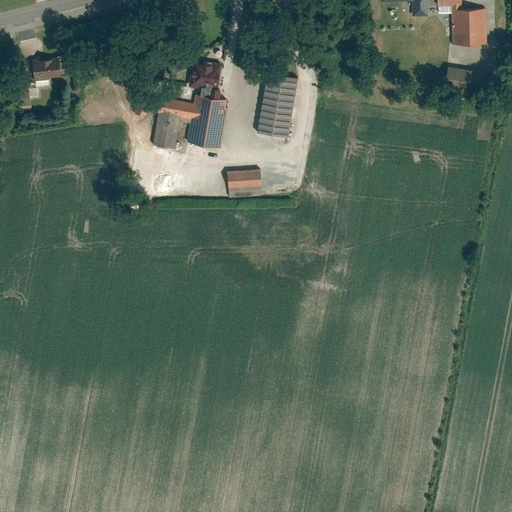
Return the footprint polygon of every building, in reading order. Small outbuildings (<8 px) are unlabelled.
[(431,0),(417,0),(417,15),(431,15),(431,0)] [(454,7),(454,41),(489,41),(489,7),(464,7),(454,7)] [(62,57),(64,74),(74,74),(73,56),(62,57)] [(62,57),(35,59),(37,77),(64,74),(62,57)] [(224,62),(196,57),(192,84),(205,86),(219,88),(224,62)] [(302,77),(270,71),(259,129),(291,135),(302,77)] [(31,86),(21,87),(23,106),(32,105),(32,97),(31,86)] [(31,86),(32,97),(41,97),(40,86),(31,86)] [(205,86),(204,93),(222,96),(223,89),(219,88),(205,86)] [(204,93),(198,92),(197,102),(194,119),(191,139),(223,144),(231,97),(222,96),(204,93)] [(151,95),(141,93),(138,112),(149,114),(151,95)] [(182,117),(194,119),(197,102),(162,97),(160,113),(182,117)] [(177,147),(182,117),(160,113),(155,143),(177,147)] [(262,167),(229,169),(230,186),(263,183),(262,167)] [(263,183),(230,186),(230,195),(264,192),(263,183)]
